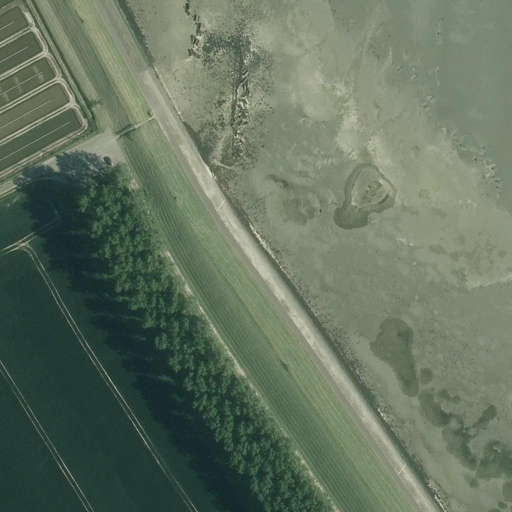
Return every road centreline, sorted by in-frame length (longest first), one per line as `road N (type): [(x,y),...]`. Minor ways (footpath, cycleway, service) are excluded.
road 1 (track): [(335,511),(219,342),(132,182)]
road 2 (track): [(107,125),(40,0)]
